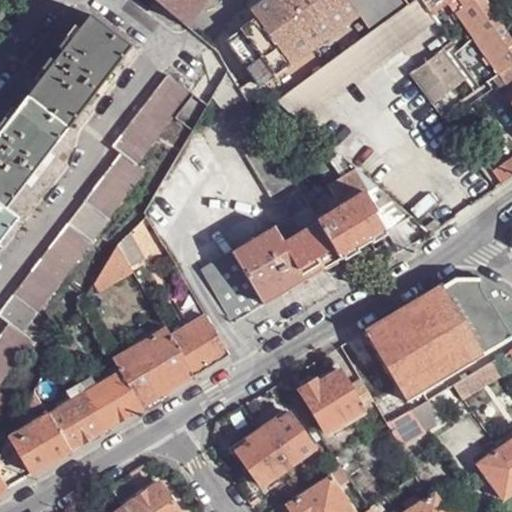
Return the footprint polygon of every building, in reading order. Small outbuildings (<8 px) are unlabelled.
[(153,0),(171,14),(182,0),(153,0)] [(209,0),(182,0),(171,14),(186,27),(188,25),(209,0)] [(258,92),(362,19),(348,0),(275,0),(255,13),(260,22),(229,40),(258,92)] [(369,28),(404,2),(402,0),(348,0),(362,19),(369,28)] [(449,4),(470,33),(511,89),(511,88),(511,38),(495,16),(484,0),(422,0),(434,15),(449,4)] [(27,99),(66,130),(131,47),(89,16),(69,42),(46,73),(27,99)] [(40,68),(46,73),(69,42),(64,38),(40,68)] [(436,57),(413,75),(438,111),(441,114),(472,91),(443,52),(436,57)] [(229,70),(213,98),(222,110),(219,112),(275,204),(282,200),(290,213),(307,203),(256,115),(229,70)] [(190,94),(167,77),(111,149),(119,154),(83,202),(107,221),(144,173),(136,166),(190,94)] [(66,130),(27,99),(7,123),(0,132),(0,207),(5,211),(5,210),(66,130)] [(472,158),(463,165),(472,178),(482,171),(472,158)] [(330,189),(342,209),(366,194),(367,195),(372,192),(377,189),(357,172),(330,189)] [(322,173),(312,179),(320,192),(329,185),(322,173)] [(377,189),(372,192),(382,207),(390,201),(377,189)] [(390,231),(367,195),(366,194),(342,209),(325,219),(320,223),(320,225),(342,261),(390,231)] [(410,218),(390,201),(382,207),(395,228),(410,218)] [(107,221),(83,202),(67,225),(91,243),(107,221)] [(290,213),(289,214),(293,220),(302,236),(320,225),(320,223),(316,216),(307,203),(290,213)] [(0,241),(18,219),(5,210),(5,211),(0,207),(0,241)] [(321,213),(316,216),(320,223),(325,219),(321,213)] [(236,254),(267,306),(342,261),(320,225),(302,236),(293,220),(236,254)] [(67,225),(0,312),(0,319),(7,325),(20,335),(91,243),(67,225)] [(127,234),(115,247),(128,268),(142,260),(127,234)] [(115,247),(92,285),(97,293),(131,273),(128,268),(115,247)] [(267,306),(236,254),(203,274),(234,326),(267,306)] [(511,338),(511,293),(483,277),(456,278),(367,332),(379,352),(399,384),(408,400),(421,393),(511,338)] [(87,318),(80,306),(71,322),(79,326),(87,318)] [(230,357),(207,319),(190,330),(173,339),(196,377),(230,357)] [(185,321),(167,331),(173,339),(190,330),(185,321)] [(0,408),(7,400),(0,394),(0,383),(31,343),(20,335),(7,325),(0,334),(0,408)] [(196,377),(173,339),(167,331),(115,362),(122,373),(144,409),(196,377)] [(372,356),(379,352),(367,332),(360,337),(372,356)] [(505,353),(498,358),(502,365),(509,361),(505,353)] [(498,358),(454,383),(460,392),(504,366),(502,365),(498,358)] [(364,408),(351,386),(342,370),(320,383),(317,378),(300,389),(326,431),(328,430),(338,424),(364,408)] [(144,409),(122,373),(98,388),(86,395),(108,431),(144,409)] [(93,379),(80,386),(86,395),(98,388),(93,379)] [(361,379),(351,386),(364,408),(374,402),(361,379)] [(39,399),(44,396),(37,384),(34,390),(39,399)] [(399,384),(391,391),(404,412),(411,408),(425,400),(421,393),(408,400),(399,384)] [(80,386),(70,392),(75,402),(86,395),(80,386)] [(35,412),(44,406),(39,399),(34,390),(28,402),(35,412)] [(383,396),(396,417),(404,412),(391,391),(383,396)] [(108,431),(86,395),(75,402),(50,417),(72,452),(108,431)] [(383,396),(374,402),(387,422),(396,417),(383,396)] [(443,418),(429,398),(425,400),(411,408),(426,430),(443,418)] [(426,430),(411,408),(404,412),(396,417),(387,422),(402,447),(426,430)] [(237,450),(262,485),(315,447),(290,413),(237,450)] [(33,475),(72,452),(50,417),(45,419),(32,427),(34,431),(14,443),(33,475)] [(343,432),(338,424),(328,430),(333,438),(343,432)] [(431,439),(426,430),(402,447),(405,453),(431,439)] [(478,463),(502,498),(511,491),(511,438),(499,448),(478,463)] [(334,470),(345,487),(351,482),(344,473),(339,466),(334,470)] [(352,511),(330,477),(288,504),(293,511),(352,511)] [(181,511),(160,482),(124,507),(127,511),(181,511)] [(448,511),(447,511),(443,504),(435,492),(406,511),(448,511)] [(448,501),(443,504),(447,511),(452,507),(448,501)]
